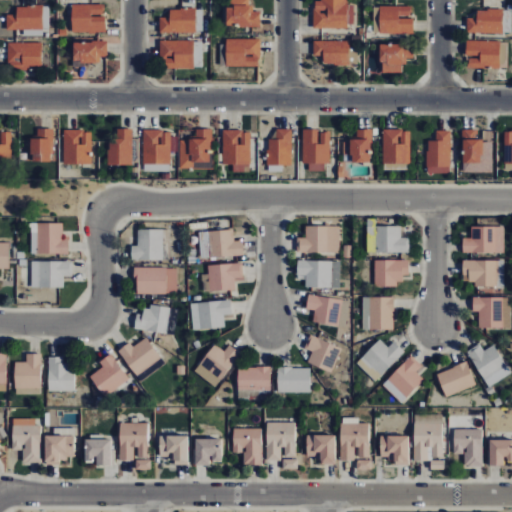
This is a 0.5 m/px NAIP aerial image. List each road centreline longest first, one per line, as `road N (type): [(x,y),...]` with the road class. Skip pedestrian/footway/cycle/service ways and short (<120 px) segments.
road 1 (residential): [(511,198),(120,203),(100,219),(100,313),(73,324),(0,322)]
road 2 (residential): [(0,496),(511,493)]
road 3 (residential): [(0,99),(511,99)]
road 4 (residential): [(269,199),(272,330)]
road 5 (residential): [(435,199),(437,330)]
